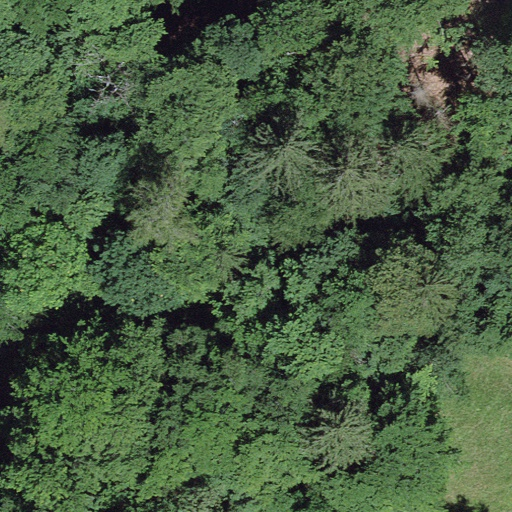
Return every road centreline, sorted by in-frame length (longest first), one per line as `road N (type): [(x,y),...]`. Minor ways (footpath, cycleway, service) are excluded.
road 1 (unclassified): [(0,348),(151,322),(282,272),(511,135)]
road 2 (track): [(130,0),(0,35)]
